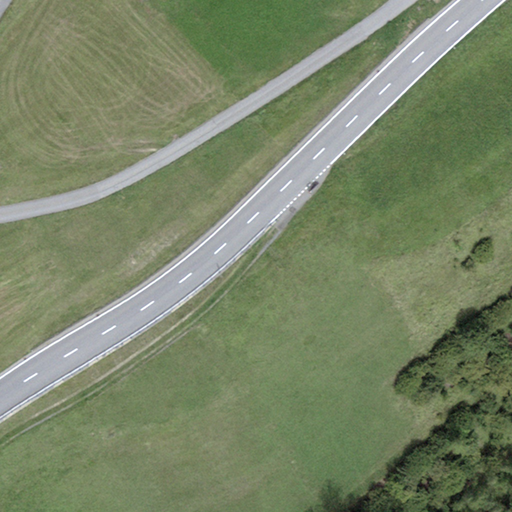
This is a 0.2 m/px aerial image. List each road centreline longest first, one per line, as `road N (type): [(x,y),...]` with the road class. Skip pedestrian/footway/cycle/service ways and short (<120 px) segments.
road 1 (secondary): [(483,0),(206,265),(0,399)]
road 2 (unclassified): [(402,0),(145,169),(62,203),(0,215)]
road 3 (track): [(0,443),(184,327),(272,238),(297,204),(299,175)]
